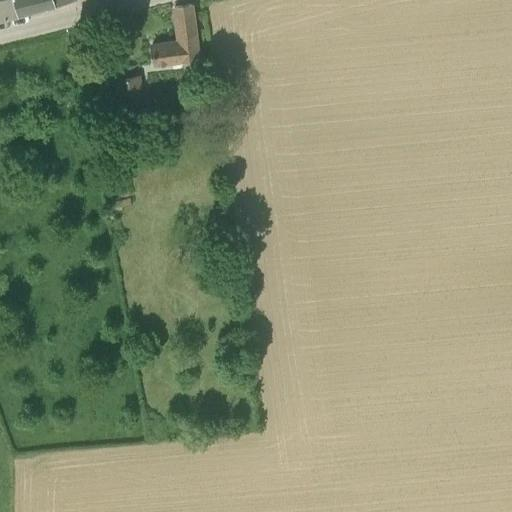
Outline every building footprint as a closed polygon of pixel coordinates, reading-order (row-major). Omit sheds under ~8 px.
[(0,0),(0,17),(18,13),(14,0),(0,0)] [(14,0),(18,13),(47,6),(45,0),(14,0)] [(154,64),(199,58),(193,4),(175,6),(179,41),(151,45),(154,64)] [(114,79),(120,121),(144,118),(139,76),(114,79)] [(195,133),(208,132),(206,113),(194,115),(195,133)]
